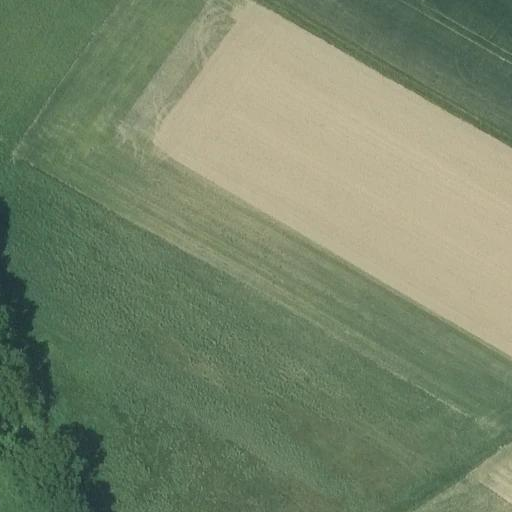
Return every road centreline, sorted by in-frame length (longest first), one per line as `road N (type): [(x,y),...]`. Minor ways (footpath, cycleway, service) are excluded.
road 1 (track): [(511,141),(267,0)]
road 2 (track): [(409,511),(511,443)]
